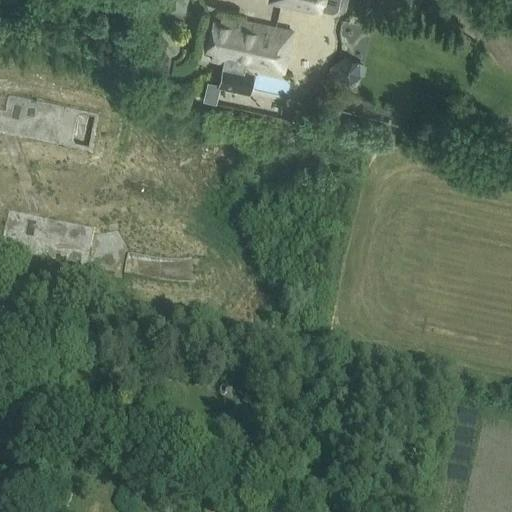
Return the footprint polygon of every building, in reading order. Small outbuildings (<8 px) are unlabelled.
[(282,0),(316,8),(317,0),(282,0)] [(282,73),(292,33),(293,30),(254,22),(253,28),(212,20),(205,49),(212,51),(210,59),(222,62),(224,58),(233,60),(232,62),(282,73)] [(221,85),(250,89),(251,78),(222,74),(221,85)] [(110,116),(18,95),(14,110),(0,106),(0,147),(8,150),(11,134),(102,155),(110,116)] [(104,237),(18,219),(9,258),(96,276),(104,237)] [(28,396),(25,408),(41,412),(44,399),(28,396)]
